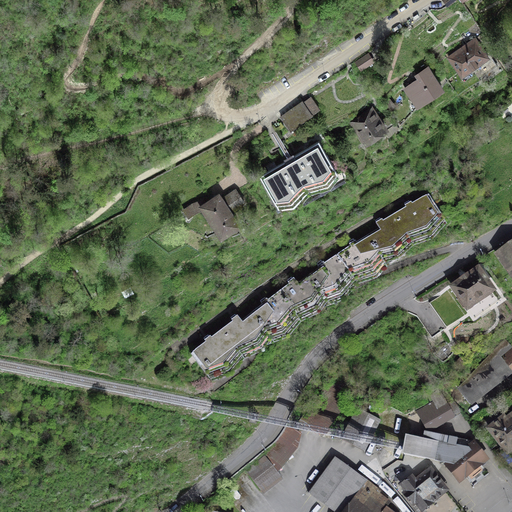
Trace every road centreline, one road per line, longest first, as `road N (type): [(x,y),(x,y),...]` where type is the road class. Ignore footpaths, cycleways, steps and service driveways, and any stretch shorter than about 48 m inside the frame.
road 1 (residential): [(173,511),(249,447),(321,347),(511,226)]
road 2 (track): [(231,69),(217,108),(251,114),(131,182),(0,284)]
road 3 (residential): [(429,0),(251,114)]
